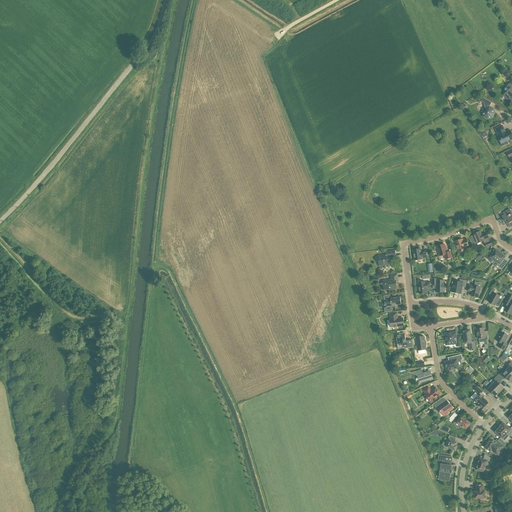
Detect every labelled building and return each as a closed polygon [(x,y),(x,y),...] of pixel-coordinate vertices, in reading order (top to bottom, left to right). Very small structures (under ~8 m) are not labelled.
[(511,101),(511,84),(511,83),(507,86),(510,89),(503,95),(507,100),(509,98),(511,101)] [(487,119),(492,118),(494,114),(493,109),(489,107),(491,103),(483,98),(481,101),(481,102),(483,103),(484,108),(482,112),(483,117),(487,119)] [(505,133),(504,130),(502,126),(495,129),(500,137),(498,138),(502,146),(507,143),(506,142),(511,139),(511,137),(510,135),(511,134),(510,131),(505,133)] [(511,213),(510,209),(505,212),(506,214),(502,217),(505,221),(507,220),(509,223),(508,224),(510,228),(511,226),(511,213)] [(481,235),(480,232),(469,236),(473,245),(477,243),(477,244),(484,241),(484,240),(489,238),(487,233),(481,235)] [(463,241),(462,239),(455,242),(459,253),(466,251),(465,247),(468,246),(466,240),(463,241)] [(447,253),(444,244),(437,247),(440,256),(444,255),(446,259),(452,258),(450,252),(447,253)] [(421,252),(420,249),(413,250),(414,255),(413,255),(414,258),(415,261),(422,260),(422,259),(427,258),(426,251),(421,252)] [(495,261),(501,253),(499,251),(498,251),(496,250),(492,254),(490,253),(485,258),(490,262),(492,259),(495,261)] [(380,266),(391,265),(390,258),(395,257),(394,251),(385,252),(386,255),(383,255),(383,257),(378,258),(380,266)] [(501,253),(495,261),(493,264),(496,267),(497,265),(502,269),(507,263),(503,260),(506,257),(503,255),(504,254),(501,253)] [(384,291),(397,289),(396,281),(398,281),(397,275),(391,275),(391,280),(383,281),(384,291)] [(436,281),(436,279),(433,279),(433,285),(436,285),(436,292),(445,292),(445,281),(436,281)] [(465,287),(466,281),(460,280),(459,282),(453,281),(453,282),(452,282),(452,284),(453,285),(452,292),(461,294),(462,287),(465,287)] [(426,283),(426,282),(418,283),(419,294),(427,293),(427,290),(431,290),(430,282),(426,283)] [(473,286),(468,285),(467,291),(472,292),(471,296),(478,298),(479,294),(480,294),(480,291),(480,287),(473,286)] [(495,306),(500,296),(494,293),(495,291),(492,289),(489,295),(492,296),(489,302),(491,304),(491,305),(493,305),(494,305),(495,306)] [(391,298),(390,295),(384,296),(384,301),(386,300),(387,306),(391,306),(392,307),(396,307),(396,305),(401,305),(400,297),(391,298)] [(398,319),(397,313),(390,314),(391,320),(390,320),(391,328),(394,327),(394,328),(397,328),(397,327),(404,326),(403,318),(398,319)] [(485,336),(484,328),(477,329),(478,339),(479,339),(479,343),(484,342),(484,345),(488,345),(488,336),(485,336)] [(472,341),(470,331),(464,331),(465,344),(469,343),(470,351),(476,350),(474,341),(472,341)] [(456,337),(456,332),(446,334),(445,336),(446,343),(448,345),(452,344),(453,343),(456,343),(457,344),(457,347),(461,346),(460,337),(456,337)] [(504,334),(501,332),(496,341),(500,343),(500,344),(498,347),(504,350),(507,345),(504,343),(508,336),(507,335),(507,334),(506,333),(505,333),(504,334)] [(406,341),(405,334),(401,334),(397,335),(397,339),(398,344),(398,349),(403,348),(413,347),(412,340),(406,341)] [(417,346),(416,346),(416,351),(418,351),(426,350),(426,345),(426,341),(425,341),(424,337),(423,336),(422,335),(420,335),(420,336),(420,337),(416,338),(417,346)] [(447,370),(458,368),(457,361),(462,360),(461,355),(450,357),(451,360),(450,361),(445,362),(446,365),(445,365),(446,367),(446,368),(447,370)] [(511,375),(506,370),(505,369),(503,371),(502,371),(497,376),(502,380),(505,377),(510,381),(511,380),(511,379),(511,375)] [(423,374),(422,370),(413,373),(418,376),(420,382),(432,378),(430,372),(423,374)] [(499,383),(502,380),(497,376),(492,381),(494,383),(492,385),(500,393),(502,390),(503,388),(499,383)] [(492,385),(490,383),(484,390),(488,394),(491,391),(496,396),(497,394),(498,395),(500,393),(492,385)] [(476,386),(476,385),(473,388),(474,389),(473,389),(479,394),(482,391),(477,386),(476,386)] [(431,391),(429,387),(423,390),(426,394),(425,395),(430,402),(431,401),(432,402),(437,398),(436,398),(441,394),(436,388),(431,391)] [(482,409),(488,403),(480,395),(474,400),(482,409)] [(446,402),(444,399),(435,405),(439,412),(440,411),(444,417),(449,413),(448,412),(453,408),(450,404),(449,404),(447,401),(446,402)] [(466,429),(470,423),(461,416),(456,423),(459,425),(463,428),(464,428),(466,429)] [(511,427),(510,429),(504,423),(501,426),(500,428),(508,436),(511,432),(511,427)] [(504,440),(508,436),(500,428),(496,432),(504,440)] [(455,451),(457,446),(456,445),(457,443),(455,442),(456,438),(450,436),(446,444),(448,444),(447,447),(455,451)] [(495,453),(500,446),(496,443),(496,442),(491,438),(485,448),(491,451),(491,450),(495,453)] [(500,438),(498,441),(504,446),(507,444),(500,438)] [(451,462),(452,457),(439,455),(438,460),(442,461),(441,469),(440,468),(440,471),(444,472),(443,480),(449,481),(450,473),(452,473),(452,470),(451,470),(452,465),(445,464),(446,461),(451,462)] [(488,467),(490,458),(485,455),(483,460),(480,458),(476,470),(484,472),(486,466),(488,467)] [(503,463),(506,459),(500,455),(497,460),(503,463)] [(483,491),(483,485),(477,485),(477,492),(474,492),(475,499),(485,499),(485,491),(483,491)]
